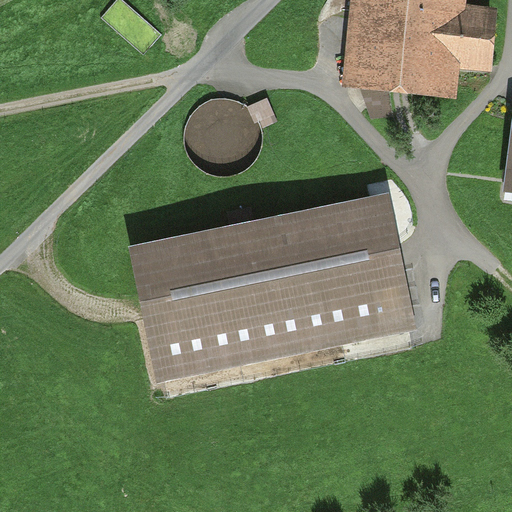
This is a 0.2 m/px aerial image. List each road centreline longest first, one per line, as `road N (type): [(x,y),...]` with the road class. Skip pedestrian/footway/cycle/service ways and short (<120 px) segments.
road 1 (track): [(195,71),(0,262)]
road 2 (track): [(195,71),(0,110)]
